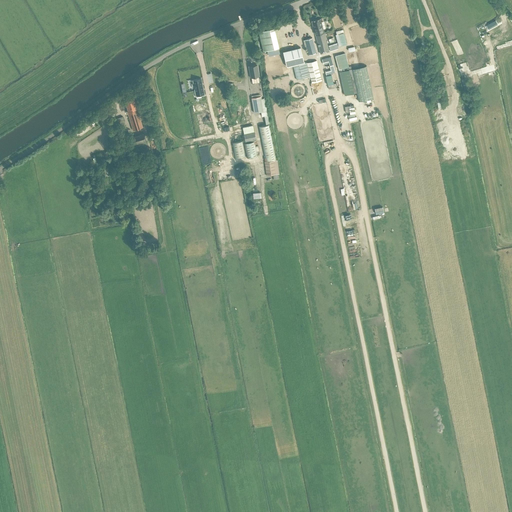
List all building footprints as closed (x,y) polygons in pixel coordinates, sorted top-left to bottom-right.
[(320,54),(329,52),(320,19),(312,21),(320,54)] [(305,40),(309,54),(316,53),(312,38),(305,40)] [(300,48),(283,52),(286,67),(304,62),(300,48)] [(339,69),(348,67),(345,53),(335,55),(338,69),(339,69)] [(331,57),(322,59),(323,65),(329,63),(331,69),(325,71),(326,76),(331,75),(332,75),(331,73),(335,72),(331,57)] [(316,60),(307,63),(310,77),(312,83),(322,81),(316,60)] [(296,65),(293,66),(297,80),(310,77),(307,63),(307,62),(304,63),(296,65)] [(259,76),(257,64),(248,66),(250,78),(259,76)] [(339,69),(345,95),(357,93),(351,69),(351,66),(348,67),(339,69)] [(373,98),(366,66),(351,69),(357,93),(358,101),(373,98)] [(326,76),(325,76),(327,85),(328,85),(330,85),(333,84),(331,75),(326,76)] [(193,84),(192,84),(192,87),(194,87),(196,97),(204,95),(201,79),(193,80),(193,84)] [(261,99),(260,96),(251,98),(254,113),(261,112),(262,116),(267,115),(265,98),(261,99)] [(133,130),(142,127),(135,103),(136,103),(134,97),(125,100),(128,111),(128,112),(133,130)] [(125,139),(125,137),(129,136),(123,117),(109,121),(111,127),(117,125),(121,140),(125,139)] [(276,159),(275,159),(269,124),(259,126),(265,161),(267,160),(267,161),(265,161),(266,175),(273,174),(273,179),(279,179),(278,174),(279,174),(277,160),(276,159)] [(245,143),(256,140),(254,132),(243,134),(245,143)] [(131,150),(133,158),(142,156),(142,155),(148,154),(146,146),(147,145),(144,133),(128,138),(132,150),(131,150)] [(245,156),(242,141),(232,143),(235,157),(245,156)] [(255,144),(257,144),(256,141),(244,144),(247,158),(257,156),(255,144)] [(120,157),(129,154),(127,146),(118,149),(120,157)] [(114,159),(113,159),(111,151),(104,152),(106,161),(111,160),(112,163),(115,161),(114,159)]
